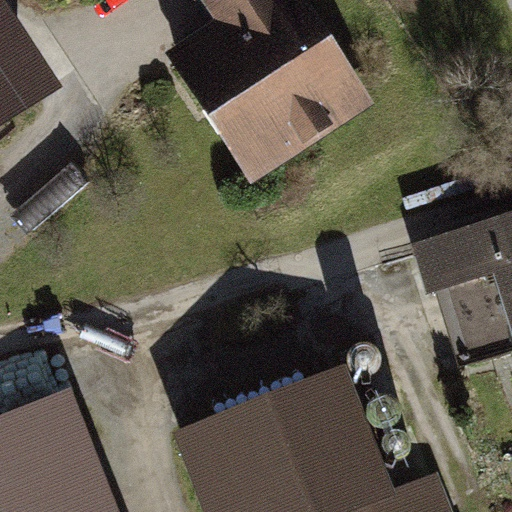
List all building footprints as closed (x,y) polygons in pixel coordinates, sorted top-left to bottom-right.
[(228,26),(178,59),(209,106),(221,98),(265,165),(360,103),(320,42),(308,50),(275,0),(198,0),(206,11),(215,5),(228,26)] [(0,119),(28,101),(0,58),(0,119)] [(511,224),(422,253),(435,293),(443,290),(467,367),(511,352),(511,224)] [(444,511),(433,484),(393,499),(342,370),(182,433),(213,511),(444,511)] [(105,511),(61,397),(0,421),(0,511),(105,511)]
